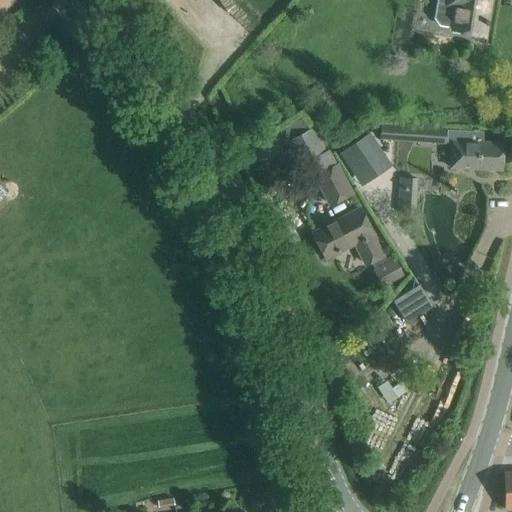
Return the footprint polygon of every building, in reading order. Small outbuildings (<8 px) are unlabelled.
[(0,0),(0,8),(8,0),(0,0)] [(436,0),(434,18),(440,24),(453,26),(452,31),(484,35),(486,24),(487,24),(488,20),(486,20),(489,0),(436,0)] [(381,124),(380,139),(394,140),(444,143),(445,128),(394,125),(381,124)] [(501,169),(502,143),(462,142),(463,130),(447,130),(446,143),(451,143),(450,167),(501,169)] [(371,132),(339,152),(360,185),(392,165),(371,132)] [(315,176),(329,204),(351,193),(336,165),(315,176)] [(0,198),(11,185),(0,175),(0,198)] [(399,190),(397,214),(415,215),(418,179),(400,178),(399,190)] [(372,234),(359,209),(313,234),(326,258),(354,243),(365,264),(382,255),(371,235),(372,234)] [(382,284),(401,275),(394,261),(375,270),(382,284)] [(408,320),(435,303),(421,282),(394,299),(408,320)]
